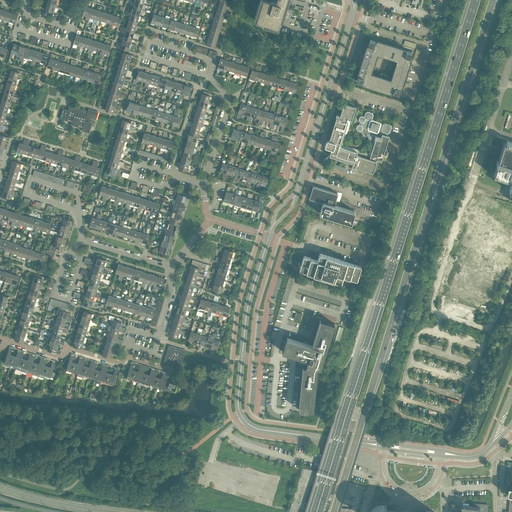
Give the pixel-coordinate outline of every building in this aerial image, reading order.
[(289,0),(308,0),(309,0),(275,0),(275,1),(272,0),(261,0),(255,20),(278,27),(282,17),(284,18),(289,0)] [(142,8),(143,5),(135,2),(133,8),(141,10),(146,12),(147,10),(142,8)] [(226,12),(227,7),(214,2),(213,4),(218,6),(217,10),(226,12)] [(57,8),(57,6),(47,3),(45,9),(54,12),(55,8),(57,8)] [(89,14),(91,8),(85,6),(82,15),(86,16),(85,21),(86,22),(89,14)] [(95,14),(96,10),(91,8),(89,14),(86,22),(88,22),(90,17),(94,18),(95,14)] [(139,16),(141,10),(133,8),(132,11),(127,9),(126,12),(139,16)] [(98,25),(102,12),(96,10),(95,14),(94,18),(98,20),(96,25),(98,25)] [(157,25),(160,14),(161,11),(159,10),(158,14),(158,16),(153,14),(151,23),(157,25)] [(224,18),(226,12),(217,10),(215,14),(210,12),(210,14),(224,18)] [(9,21),(12,13),(6,11),(5,14),(1,25),(3,25),(5,20),(9,21)] [(162,26),(165,18),(161,17),(162,14),(163,11),(161,11),(160,14),(157,25),(162,26)] [(105,22),(108,13),(102,12),(98,25),(100,26),(101,21),(105,22)] [(138,21),(139,16),(126,12),(125,14),(130,16),(129,19),(138,21)] [(15,23),(18,14),(12,13),(9,21),(13,22),(12,24),(14,25),(15,23)] [(109,29),(113,15),(108,13),(105,22),(109,23),(108,29),(109,29)] [(168,28),(172,14),(171,14),(169,19),(165,18),(162,26),(168,28)] [(174,30),(177,21),(173,20),(174,15),(172,14),(168,28),(174,30)] [(222,24),(224,18),(210,14),(209,16),(214,17),(213,21),(222,24)] [(117,26),(120,17),(113,15),(109,29),(111,30),(113,24),(117,26)] [(179,32),(184,18),(182,17),(181,23),(177,21),(174,30),(179,32)] [(185,34),(188,25),(184,24),(186,19),(184,18),(179,32),(185,34)] [(136,26),(138,21),(129,19),(127,25),(136,27),(141,29),(142,27),(136,26)] [(191,35),(195,22),(194,21),(192,26),(188,25),(185,34),(191,35)] [(220,30),(222,24),(213,21),(212,25),(207,24),(206,25),(220,30)] [(197,37),(200,29),(195,27),(197,22),(195,22),(191,35),(197,37)] [(134,33),(136,27),(127,25),(126,28),(121,26),(121,29),(134,33)] [(218,35),(220,30),(206,25),(206,27),(211,29),(210,32),(206,31),(210,33),(218,35)] [(132,39),(134,33),(121,29),(120,31),(125,33),(124,36),(132,39)] [(217,41),(218,35),(210,33),(208,37),(203,35),(203,37),(217,41)] [(77,50),(81,37),(76,35),(73,43),(77,45),(76,50),(77,50)] [(131,43),(132,39),(124,36),(122,42),(130,45),(136,46),(136,45),(131,43)] [(84,47),(87,38),(81,37),(77,50),(79,51),(81,46),(84,47)] [(215,47),(217,41),(203,37),(202,38),(207,40),(206,44),(215,47)] [(89,54),(93,40),(87,38),(84,47),(89,48),(87,54),(89,54)] [(96,51),(99,42),(93,40),(89,54),(91,55),(92,49),(96,51)] [(399,95),(401,90),(398,89),(399,88),(402,89),(411,61),(408,60),(408,58),(411,59),(412,54),(407,52),(406,55),(405,54),(406,51),(378,42),(377,46),(375,45),(376,42),(371,41),(369,46),(372,47),(371,50),(369,50),(367,55),(363,69),(362,68),(361,74),(363,74),(363,76),(362,78),(359,77),(358,82),(363,84),(364,81),(365,82),(364,85),(392,94),(393,91),(395,91),(394,94),(399,95)] [(100,57),(104,44),(99,42),(96,51),(100,52),(99,57),(100,57)] [(129,51),(130,45),(122,42),(121,45),(116,44),(115,46),(129,51)] [(17,54),(20,45),(14,44),(11,52),(10,58),(11,58),(13,53),(17,54)] [(108,54),(111,46),(104,44),(100,57),(102,58),(104,53),(108,54)] [(21,61),(25,47),(20,45),(17,54),(21,55),(19,61),(21,61)] [(28,58),(31,49),(25,47),(21,61),(23,62),(24,58),(28,59),(28,58)] [(32,65),(37,51),(31,49),(28,58),(32,59),(31,64),(32,65)] [(215,59),(217,52),(210,50),(208,56),(215,59)] [(40,61),(42,53),(37,51),(32,65),(34,65),(36,60),(40,61)] [(131,58),(132,55),(123,52),(121,58),(135,62),(136,60),(131,58)] [(46,63),(48,55),(42,53),(40,61),(44,63),(42,68),(44,68),(46,63)] [(53,69),(56,60),(52,59),(54,54),(51,53),(47,67),(53,69)] [(223,69),(228,55),(226,55),(224,59),(220,58),(218,67),(223,69)] [(229,71),(232,62),(229,61),(230,56),(228,55),(223,69),(229,71)] [(59,70),(63,57),(60,56),(59,61),(56,60),(53,69),(59,70)] [(64,72),(67,64),(64,63),(65,58),(63,57),(59,70),(64,72)] [(134,65),(135,62),(121,58),(120,64),(128,66),(129,63),(134,65)] [(235,72),(239,59),(237,58),(236,63),(232,62),(229,71),(235,72)] [(241,74),(243,65),(240,64),(242,60),(239,59),(235,72),(241,74)] [(70,74),(74,60),(72,60),(70,65),(67,64),(64,72),(70,74)] [(76,76),(78,67),(75,66),(77,61),(74,60),(70,74),(76,76)] [(247,76),(251,62),(248,62),(247,67),(243,65),(241,74),(247,76)] [(82,78),(86,64),(84,63),(82,68),(78,67),(76,76),(82,78)] [(87,79),(90,71),(87,70),(88,65),(86,64),(82,78),(87,79)] [(127,70),(128,66),(120,64),(118,70),(131,74),(132,71),(127,70)] [(255,80),(259,66),(257,66),(255,71),(251,69),(249,78),(255,80)] [(260,82),(263,73),(260,72),(261,67),(259,66),(255,80),(260,82)] [(93,81),(97,68),(95,67),(93,72),(90,71),(87,79),(93,81)] [(98,85),(102,74),(98,73),(100,68),(97,68),(93,81),(92,83),(98,85)] [(266,83),(270,70),(268,69),(266,74),(263,73),(260,82),(266,83)] [(18,79),(19,73),(11,70),(10,74),(5,72),(4,74),(18,79)] [(125,78),(126,74),(131,76),(131,74),(118,70),(116,75),(125,78)] [(142,81),(144,72),(138,70),(135,81),(137,81),(138,80),(142,81)] [(272,85),(275,77),(271,76),(273,71),(270,70),(266,83),(272,85)] [(146,88),(150,74),(144,72),(142,81),(146,82),(144,87),(146,88)] [(278,87),(282,73),(279,73),(278,78),(275,77),(272,85),(278,87)] [(283,89),(286,80),(283,79),(284,74),(282,73),(278,87),(283,89)] [(16,84),(18,79),(4,74),(3,77),(8,78),(7,82),(16,84)] [(153,85),(156,76),(150,74),(146,88),(148,89),(149,83),(153,85)] [(124,81),(125,78),(116,75),(114,81),(128,85),(129,83),(124,81)] [(157,92),(162,78),(156,76),(153,85),(157,86),(155,91),(157,92)] [(289,90),(293,77),(291,76),(289,81),(286,80),(283,89),(289,90)] [(295,92),(298,84),(294,83),(296,78),(293,77),(289,90),(295,92)] [(165,88),(167,80),(162,78),(157,92),(159,92),(161,87),(165,88)] [(169,95),(173,81),(167,80),(165,88),(169,89),(167,95),(169,95)] [(121,90),(122,86),(127,88),(128,85),(114,81),(112,87),(121,90)] [(176,92),(179,83),(173,81),(169,95),(171,96),(172,91),(176,92)] [(14,90),(16,84),(7,82),(6,85),(1,84),(1,86),(14,90)] [(180,99),(185,85),(179,83),(176,92),(180,93),(178,98),(180,99)] [(188,95),(191,87),(185,85),(180,99),(182,99),(184,94),(188,95)] [(12,96),(14,90),(1,86),(0,87),(0,88),(5,90),(4,93),(12,96)] [(120,93),(121,90),(112,87),(111,92),(109,92),(124,97),(125,94),(120,93)] [(123,99),(124,97),(109,92),(107,98),(109,98),(117,101),(119,98),(123,99)] [(0,98),(10,102),(12,96),(4,93),(3,97),(0,95),(0,98)] [(209,100),(210,96),(202,93),(200,99),(210,102),(210,101),(209,100)] [(0,104),(9,107),(10,102),(0,98),(0,100),(1,101),(0,104)] [(116,104),(117,101),(109,98),(107,104),(121,108),(121,106),(116,104)] [(138,114),(142,100),(140,99),(139,105),(134,103),(132,112),(138,114)] [(209,104),(210,102),(200,99),(198,105),(207,108),(208,104),(209,104)] [(132,112),(134,103),(131,102),(131,101),(129,100),(126,110),(132,112)] [(143,116),(146,107),(142,106),(144,101),(142,100),(138,114),(143,116)] [(381,160),(383,154),(383,153),(384,153),(388,137),(387,136),(388,133),(389,133),(390,133),(391,127),(390,125),(385,123),(383,124),(381,124),(380,122),(372,119),(373,115),(372,113),(367,111),(367,112),(366,112),(365,112),(364,116),(361,116),(360,117),(359,117),(358,120),(359,120),(360,122),(359,122),(361,122),(360,125),(359,124),(359,125),(357,126),(357,125),(356,128),(357,130),(365,133),(371,144),(368,153),(343,145),(354,108),(355,108),(355,107),(354,107),(354,108),(344,104),(345,102),(345,101),(343,109),(343,110),(342,110),(341,116),(336,114),(335,118),(337,118),(330,140),(327,140),(326,141),(326,140),(324,146),(325,146),(325,147),(325,148),(331,150),(329,156),(336,158),(335,160),(352,165),(352,167),(355,168),(355,166),(366,170),(377,173),(375,172),(379,159),(381,160)] [(244,114),(246,106),(243,104),(243,103),(241,102),(237,117),(239,118),(241,113),(244,114)] [(149,117),(153,103),(152,103),(150,108),(146,107),(143,116),(149,117)] [(155,119),(157,110),(154,109),(155,104),(153,103),(149,117),(155,119)] [(0,111),(7,113),(9,107),(0,104),(0,111)] [(121,108),(107,104),(105,110),(114,113),(115,109),(120,110),(121,108)] [(62,110),(60,119),(60,118),(67,121),(71,122),(71,125),(71,124),(78,127),(82,128),(82,131),(82,130),(89,132),(89,133),(91,126),(93,121),(93,119),(96,119),(98,112),(88,109),(88,111),(69,105),(68,107),(67,110),(63,109),(62,110)] [(205,112),(207,108),(198,105),(196,111),(206,114),(207,112),(205,112)] [(251,107),(246,106),(244,114),(248,115),(246,120),(248,121),(253,106),(251,105),(251,107)] [(255,118),(258,109),(254,108),(255,106),(253,106),(248,121),(250,122),(252,117),(255,118)] [(161,121),(165,107),(163,107),(162,112),(157,110),(155,119),(161,121)] [(166,123),(169,114),(165,113),(167,108),(165,107),(161,121),(166,123)] [(259,124),(264,109),(262,109),(262,111),(258,109),(255,118),(259,119),(257,124),(259,124)] [(267,121),(269,113),(266,112),(266,110),(264,109),(259,124),(262,125),(263,120),(267,121)] [(172,124),(176,111),(175,110),(173,115),(169,114),(166,123),(172,124)] [(178,126),(181,118),(177,116),(178,111),(176,111),(172,124),(178,126)] [(206,116),(206,114),(196,111),(194,117),(203,119),(204,115),(206,116)] [(271,128),(276,113),(274,113),(273,114),(269,113),(267,121),(270,122),(269,127),(271,128)] [(278,125),(281,116),(277,115),(278,114),(276,113),(271,128),(273,129),(275,124),(278,125)] [(283,132),(287,117),(285,116),(285,118),(281,116),(278,125),(282,126),(280,131),(283,132)] [(202,123),(203,119),(194,117),(193,122),(203,125),(203,124),(202,123)] [(130,126),(131,122),(122,119),(121,125),(134,130),(135,128),(130,126)] [(199,131),(201,127),(202,127),(203,125),(193,122),(191,128),(199,131)] [(127,134),(129,130),(134,131),(134,130),(121,125),(119,131),(127,134)] [(236,139),(240,126),(238,125),(237,130),(233,129),(230,137),(236,139)] [(242,141),(245,132),(241,131),(243,126),(240,126),(236,139),(242,141)] [(198,135),(199,131),(191,128),(189,134),(199,137),(200,135),(198,135)] [(248,143),(252,129),(249,129),(248,133),(245,132),(242,141),(248,143)] [(253,144),(256,136),(253,135),(254,130),(252,129),(248,143),(253,144)] [(126,138),(127,134),(119,131),(117,137),(131,141),(131,139),(126,138)] [(259,146),(263,133),(261,132),(259,137),(256,136),(253,144),(259,146)] [(147,145),(150,134),(144,133),(142,141),(146,143),(145,144),(147,145)] [(265,148),(267,139),(264,138),(266,134),(263,133),(259,146),(265,148)] [(153,145),(156,136),(150,134),(147,145),(149,145),(149,144),(153,145)] [(198,139),(199,137),(189,134),(187,139),(196,142),(197,138),(198,139)] [(158,148),(161,138),(156,136),(153,145),(157,146),(157,148),(158,148)] [(271,150),(275,136),(272,136),(271,141),(267,139),(265,148),(271,150)] [(277,152),(279,143),(276,142),(277,137),(275,136),(271,150),(277,152)] [(124,145),(125,141),(130,143),(131,141),(117,137),(115,143),(124,145)] [(165,148),(167,140),(161,138),(158,148),(160,149),(161,147),(165,148)] [(23,153),(27,140),(24,139),(23,144),(19,143),(17,151),(23,153)] [(184,151),(192,154),(195,154),(197,147),(195,146),(196,142),(187,139),(184,151)] [(28,155),(31,146),(28,145),(29,140),(27,140),(23,153),(28,155)] [(170,152),(173,142),(167,140),(165,148),(169,150),(168,151),(170,152)] [(494,175),(495,175),(501,177),(504,178),(505,178),(511,180),(511,181),(508,191),(511,192),(511,146),(511,145),(511,143),(511,142),(507,141),(506,144),(505,144),(504,144),(505,144),(504,144),(502,151),(502,150),(502,151),(501,154),(501,155),(499,161),(498,161),(497,161),(496,164),(497,164),(497,165),(498,165),(496,171),(495,171),(495,172),(496,172),(495,175),(494,175)] [(123,149),(124,145),(115,143),(113,148),(127,153),(128,151),(123,149)] [(40,158),(44,145),(42,144),(40,149),(37,148),(34,157),(40,158)] [(46,160),(48,152),(45,151),(46,146),(44,145),(40,158),(39,160),(45,162),(45,160),(46,160)] [(34,157),(37,148),(31,146),(28,155),(32,156),(31,161),(32,162),(34,157)] [(120,157),(122,153),(127,155),(127,153),(113,148),(112,154),(120,157)] [(57,164),(61,150),(59,150),(57,154),(54,153),(51,162),(57,164)] [(62,167),(65,157),(62,156),(64,151),(61,150),(57,164),(63,166),(62,167)] [(468,178),(477,151),(471,150),(463,176),(468,178)] [(191,158),(192,154),(184,151),(182,157),(192,160),(192,158),(191,158)] [(51,162),(54,153),(48,152),(46,160),(49,161),(48,167),(50,167),(51,162)] [(119,161),(120,157),(112,154),(110,160),(124,164),(124,162),(119,161)] [(74,169),(79,156),(76,155),(74,160),(71,159),(69,167),(74,169)] [(80,171),(83,162),(79,161),(81,156),(79,156),(74,169),(74,171),(79,173),(80,171)] [(69,167),(71,159),(65,157),(62,167),(66,168),(65,172),(67,173),(69,167)] [(189,165),(190,161),(191,162),(192,160),(182,157),(180,162),(189,165)] [(91,177),(96,161),(93,160),(92,165),(88,164),(86,173),(91,175),(91,177)] [(117,168),(118,164),(123,166),(124,164),(110,160),(108,166),(117,168)] [(20,168),(21,164),(13,161),(11,167),(25,171),(25,169),(20,168)] [(97,176),(100,168),(97,167),(98,162),(96,161),(91,177),(97,178),(97,176)] [(86,173),(88,164),(83,162),(80,171),(84,172),(82,177),(84,178),(86,173)] [(187,169),(189,165),(180,162),(178,168),(188,172),(189,169),(187,169)] [(224,178),(229,163),(227,163),(226,164),(222,163),(220,171),(223,173),(222,178),(224,178)] [(231,175),(234,167),(230,165),(230,164),(229,163),(224,178),(226,179),(228,174),(231,175)] [(116,172),(117,168),(108,166),(106,172),(120,176),(121,174),(116,172)] [(235,182),(240,167),(238,166),(238,168),(234,167),(231,175),(235,176),(233,181),(235,182)] [(25,171),(11,167),(9,172),(18,175),(19,171),(24,173),(25,171)] [(243,179),(245,170),(241,169),(242,168),(240,167),(235,182),(238,183),(239,178),(243,179)] [(247,185),(251,170),(250,170),(249,172),(245,170),(243,179),(246,180),(245,185),(247,185)] [(257,174),(258,171),(252,170),(247,186),(249,186),(251,181),(254,182),(257,174)] [(16,179),(18,175),(9,172),(7,178),(21,183),(22,181),(16,179)] [(256,188),(258,189),(263,174),(261,174),(261,175),(257,174),(254,182),(258,183),(256,188)] [(264,176),(265,175),(263,174),(258,189),(260,190),(262,185),(266,186),(268,177),(264,176)] [(21,183),(7,178),(5,184),(14,187),(15,183),(21,184),(21,183)] [(13,191),(14,187),(5,184),(4,190),(17,194),(18,192),(13,191)] [(89,195),(91,188),(84,186),(82,192),(89,195)] [(104,201),(108,188),(102,186),(99,194),(103,196),(102,201),(101,201),(101,202),(103,203),(103,201),(104,201)] [(229,204),(232,193),(229,192),(230,187),(227,186),(223,202),(229,204)] [(355,212),(340,207),(334,205),(338,194),(313,186),(310,198),(323,202),(320,213),(340,220),(351,223),(355,212)] [(111,198),(114,189),(108,188),(104,201),(105,202),(107,197),(111,198)] [(115,205),(119,191),(114,189),(111,198),(115,199),(113,204),(115,205)] [(235,203),(239,190),(237,189),(235,194),(232,193),(229,204),(229,202),(235,203)] [(17,194),(4,190),(2,196),(10,198),(12,194),(17,196),(17,194)] [(240,207),(243,197),(240,196),(242,191),(239,190),(235,203),(235,204),(234,205),(240,207)] [(122,202),(125,193),(119,191),(115,205),(117,205),(118,200),(122,202)] [(185,199),(186,196),(175,192),(174,196),(171,195),(170,197),(185,202),(186,200),(185,199)] [(126,208),(131,195),(125,193),(122,202),(126,203),(125,208),(126,208)] [(246,209),(250,194),(248,193),(247,198),(243,197),(240,207),(246,209)] [(252,209),(255,200),(251,199),(253,194),(250,194),(246,209),(252,211),(252,209)] [(134,205),(137,197),(131,195),(126,208),(128,209),(130,204),(134,205)] [(138,212),(142,198),(137,197),(134,205),(138,206),(136,212),(138,212)] [(185,204),(185,202),(170,197),(170,199),(175,201),(174,205),(182,207),(183,204),(185,204)] [(258,211),(262,197),(260,197),(258,202),(255,200),(252,209),(258,211)] [(145,209),(148,200),(142,198),(138,212),(140,213),(141,207),(145,209)] [(149,216),(154,202),(148,200),(145,209),(149,210),(148,215),(149,216)] [(157,212),(160,204),(154,202),(149,216),(151,216),(153,211),(157,212)] [(181,211),(182,207),(174,205),(172,209),(167,207),(167,209),(182,214),(183,211),(181,211)] [(8,220),(11,211),(5,209),(1,223),(3,224),(4,218),(8,220)] [(181,216),(182,214),(167,209),(166,210),(171,212),(170,216),(179,219),(180,215),(181,216)] [(13,227),(17,213),(11,211),(8,220),(12,221),(11,226),(13,227)] [(20,223),(23,215),(17,213),(13,227),(14,227),(16,222),(20,223)] [(96,228),(100,214),(98,213),(96,218),(92,217),(89,226),(96,228)] [(101,230),(104,221),(100,220),(101,214),(100,214),(96,228),(101,230)] [(24,230),(28,217),(23,215),(20,223),(24,225),(22,230),(24,230)] [(178,222),(179,219),(170,216),(169,220),(164,218),(163,220),(178,225),(179,223),(178,222)] [(31,227),(34,218),(28,217),(24,230),(26,231),(27,226),(31,227)] [(107,231),(111,217),(109,217),(108,222),(104,221),(101,230),(107,231)] [(113,233),(115,224),(111,223),(113,218),(111,217),(107,231),(113,233)] [(36,234),(40,220),(34,218),(31,227),(35,228),(34,233),(36,234)] [(70,227),(72,221),(64,218),(62,222),(57,220),(56,222),(70,227)] [(43,231),(46,222),(40,220),(36,234),(37,234),(39,229),(43,231)] [(118,235),(123,221),(121,220),(119,226),(115,224),(113,233),(118,235)] [(178,227),(178,225),(163,220),(162,222),(168,224),(166,228),(175,231),(176,227),(178,227)] [(124,237),(127,228),(123,227),(124,221),(123,221),(118,235),(124,237)] [(49,232),(51,224),(46,222),(43,231),(47,232),(45,237),(47,237),(48,232),(49,232)] [(69,233),(70,227),(56,222),(56,224),(61,226),(60,230),(69,233)] [(130,238),(134,225),(132,224),(131,229),(127,228),(124,237),(130,238)] [(136,240),(138,232),(134,230),(136,225),(134,225),(130,238),(136,240)] [(141,242),(145,228),(144,228),(142,233),(138,232),(136,240),(141,242)] [(147,244),(150,235),(146,234),(147,229),(145,228),(141,242),(147,244)] [(174,234),(175,231),(166,228),(165,232),(160,230),(159,232),(175,237),(175,234),(174,234)] [(67,238),(69,233),(60,230),(59,233),(54,232),(53,234),(67,238)] [(171,242),(173,238),(174,239),(175,237),(159,232),(159,233),(164,235),(163,239),(171,242)] [(0,247),(5,250),(8,241),(4,240),(6,235),(4,234),(0,246),(0,247)] [(65,244),(67,238),(53,234),(52,235),(58,237),(56,241),(65,244)] [(11,251),(15,238),(14,237),(12,242),(8,241),(5,250),(11,251)] [(17,253),(19,246),(20,245),(15,243),(17,238),(15,238),(11,251),(17,253)] [(170,245),(171,242),(163,239),(162,243),(156,241),(156,243),(171,248),(172,246),(170,245)] [(63,250),(65,244),(56,241),(55,245),(54,244),(53,246),(57,248),(63,250)] [(22,256),(26,242),(25,242),(23,247),(19,246),(17,253),(16,254),(22,256)] [(28,258),(31,249),(27,248),(28,243),(26,242),(22,256),(28,258)] [(170,250),(171,248),(156,243),(155,245),(161,247),(159,251),(168,253),(169,250),(170,250)] [(34,260),(38,246),(36,245),(35,251),(31,249),(28,258),(34,260)] [(39,262),(42,253),(38,252),(40,246),(38,246),(34,260),(39,262)] [(231,258),(233,251),(219,247),(219,250),(223,251),(222,255),(231,258)] [(46,260),(47,257),(48,254),(48,253),(46,253),(46,254),(42,253),(39,262),(45,264),(46,260)] [(360,272),(361,268),(361,266),(320,253),(317,260),(304,256),(299,270),(341,283),(343,276),(357,280),(359,272),(360,272)] [(229,263),(231,258),(222,255),(221,258),(216,257),(216,259),(229,263)] [(104,266),(105,262),(111,264),(111,262),(106,260),(97,258),(96,261),(95,261),(94,263),(104,266)] [(227,269),(229,263),(216,259),(215,261),(220,263),(219,266),(227,269)] [(103,270),(104,266),(94,263),(93,265),(95,266),(94,269),(107,273),(108,272),(103,270)] [(120,279),(124,266),(118,264),(115,272),(120,274),(118,279),(120,279)] [(127,276),(130,267),(124,266),(120,279),(121,280),(123,275),(127,276)] [(199,268),(196,267),(193,266),(191,266),(189,272),(203,276),(203,274),(198,272),(199,268)] [(226,275),(227,269),(219,266),(218,270),(213,268),(212,271),(226,275)] [(131,283),(136,269),(130,267),(127,276),(131,277),(129,282),(131,283)] [(10,283),(15,269),(12,268),(11,273),(7,272),(5,281),(10,283)] [(16,284),(19,276),(15,275),(17,270),(15,269),(10,283),(16,284)] [(107,273),(94,269),(93,273),(91,272),(91,274),(100,278),(102,274),(107,275),(107,273)] [(139,280),(141,271),(136,269),(131,283),(133,284),(134,278),(139,280)] [(143,287),(147,273),(141,271),(139,280),(142,281),(141,286),(143,287)] [(224,280),(226,275),(212,271),(211,273),(216,274),(215,278),(224,280)] [(203,276),(189,272),(187,277),(196,280),(197,276),(202,278),(203,276)] [(150,283),(153,275),(147,273),(143,287),(144,287),(146,282),(150,283)] [(41,283),(43,279),(42,278),(43,276),(36,274),(36,276),(34,276),(32,282),(42,285),(43,283),(41,283)] [(99,282),(100,278),(91,274),(90,277),(91,277),(90,281),(104,285),(104,283),(99,282)] [(154,290),(158,277),(153,275),(150,283),(154,285),(152,290),(154,290)] [(161,287),(164,278),(158,277),(154,290),(156,291),(157,286),(161,287)] [(194,284),(196,280),(187,277),(185,283),(199,287),(200,286),(194,284)] [(222,286),(224,280),(215,278),(214,281),(209,279),(209,282),(222,286)] [(103,287),(104,285),(90,281),(89,284),(88,284),(87,286),(97,289),(98,285),(103,287)] [(39,290),(40,286),(42,287),(42,285),(32,282),(31,288),(39,290)] [(222,293),(224,287),(222,286),(209,282),(208,284),(213,286),(212,289),(222,293)] [(192,291),(193,287),(199,289),(199,287),(185,283),(184,289),(192,291)] [(96,293),(97,289),(87,286),(86,288),(88,289),(86,292),(100,296),(101,295),(96,293)] [(38,294),(39,290),(31,288),(29,293),(39,297),(39,295),(38,294)] [(191,295),(192,291),(184,289),(182,294),(196,299),(196,297),(191,295)] [(112,305),(116,292),(114,291),(112,296),(108,295),(106,304),(112,305)] [(93,301),(95,297),(100,298),(100,296),(86,292),(85,296),(84,295),(83,297),(93,301)] [(117,307),(120,299),(116,297),(117,292),(116,292),(112,305),(117,307)] [(36,302),(37,298),(38,298),(39,297),(29,293),(27,299),(36,302)] [(0,300),(6,303),(8,297),(0,294),(0,300)] [(123,309),(127,295),(126,294),(124,300),(120,299),(117,307),(123,309)] [(195,300),(196,299),(182,294),(180,300),(189,303),(190,299),(195,300)] [(129,311),(132,302),(127,301),(129,296),(127,295),(123,309),(129,311)] [(92,304),(93,301),(83,297),(83,300),(84,300),(83,304),(91,306),(97,308),(97,306),(92,304)] [(134,313),(139,299),(137,298),(135,303),(132,302),(129,311),(134,313)] [(34,306),(36,302),(27,299),(25,305),(39,309),(40,308),(34,306)] [(140,314),(143,306),(139,304),(140,299),(139,299),(134,313),(140,314)] [(204,309),(207,300),(201,299),(198,309),(200,309),(200,308),(204,309)] [(187,307),(189,303),(180,300),(178,306),(192,310),(193,309),(187,307)] [(208,316),(213,302),(207,300),(204,309),(208,310),(206,315),(208,316),(208,317),(208,316)] [(146,316),(150,302),(148,302),(147,307),(143,306),(140,314),(146,316)] [(152,318),(152,316),(153,313),(154,311),(155,309),(150,308),(152,303),(150,302),(146,316),(152,318)] [(216,313),(218,304),(213,302),(208,316),(210,317),(212,311),(216,313)] [(220,320),(224,306),(218,304),(216,313),(220,314),(218,319),(220,320)] [(32,313),(33,309),(38,311),(39,309),(25,305),(23,311),(32,313)] [(192,310),(178,306),(176,312),(185,314),(186,310),(191,312),(192,310)] [(230,308),(224,306),(220,320),(221,320),(223,315),(227,316),(230,308)] [(55,315),(58,315),(71,319),(72,317),(67,315),(68,312),(57,309),(55,315)] [(31,317),(32,313),(23,311),(22,317),(35,321),(36,319),(31,317)] [(90,319),(92,314),(84,311),(82,314),(77,313),(77,315),(90,319)] [(184,318),(185,314),(176,312),(175,317),(189,322),(189,320),(184,318)] [(300,320),(302,314),(296,312),(294,318),(300,320)] [(65,323),(66,320),(71,322),(71,319),(58,315),(56,321),(65,323)] [(93,320),(90,319),(77,315),(76,318),(81,319),(80,322),(91,326),(93,320)] [(28,325),(30,321),(35,322),(35,321),(22,317),(20,322),(28,325)] [(181,326),(183,322),(188,324),(189,322),(175,317),(173,323),(181,326)] [(313,411),(314,406),(317,368),(320,368),(321,367),(322,364),(334,324),(320,319),(312,345),(286,337),(282,351),(306,359),(306,360),(302,359),(301,364),(305,365),(304,366),(303,366),(299,409),(313,411)] [(120,326),(121,323),(113,320),(111,326),(124,330),(125,328),(120,326)] [(64,327),(65,323),(56,321),(54,327),(68,331),(68,329),(64,327)] [(27,329),(28,325),(20,322),(18,328),(32,332),(32,330),(27,329)] [(87,331),(88,325),(80,323),(79,326),(74,324),(73,327),(87,331)] [(180,330),(181,326),(173,323),(171,329),(185,333),(185,331),(180,330)] [(124,333),(124,330),(111,326),(109,332),(118,335),(119,331),(124,333)] [(67,333),(68,331),(54,327),(52,332),(61,335),(62,332),(67,333)] [(85,337),(87,331),(73,327),(72,329),(77,331),(76,334),(85,337)] [(25,336),(26,332),(31,334),(32,332),(18,328),(16,334),(25,336)] [(185,333),(171,329),(169,335),(178,338),(179,333),(184,335),(185,333)] [(194,342),(200,344),(204,330),(202,329),(201,332),(197,331),(196,333),(194,342)] [(188,340),(194,342),(196,333),(193,332),(193,331),(191,330),(191,332),(188,340)] [(205,346),(208,337),(204,336),(206,331),(204,330),(200,344),(205,346)] [(60,338),(61,335),(52,332),(51,338),(64,342),(65,340),(60,338)] [(117,338),(118,335),(109,332),(107,338),(121,342),(122,339),(117,338)] [(211,347),(215,333),(214,333),(212,338),(208,337),(205,346),(211,347)] [(217,349),(220,341),(215,339),(217,334),(215,333),(211,347),(217,349)] [(24,340),(25,336),(16,334),(14,340),(23,342),(28,344),(29,342),(24,340)] [(83,343),(85,337),(76,334),(75,337),(70,336),(70,338),(83,343)] [(63,345),(64,343),(64,342),(51,338),(48,337),(46,343),(49,344),(57,346),(58,343),(63,345)] [(81,348),(83,343),(70,338),(69,340),(74,342),(73,346),(81,348)] [(120,344),(121,342),(107,338),(106,343),(114,346),(115,342),(120,344)] [(113,349),(114,346),(106,343),(104,349),(117,353),(118,351),(113,349)] [(56,350),(57,346),(49,344),(47,350),(60,354),(61,351),(56,350)] [(179,364),(182,356),(184,356),(186,350),(170,346),(169,345),(166,354),(163,362),(178,367),(179,364)] [(10,365),(13,356),(10,355),(13,347),(10,346),(5,362),(3,362),(2,365),(9,367),(10,367),(10,365)] [(15,369),(21,350),(18,349),(16,357),(13,356),(10,365),(15,366),(15,369)] [(117,355),(117,353),(104,349),(102,355),(111,358),(112,354),(117,355)] [(21,371),(25,359),(22,358),(24,351),(21,350),(15,369),(21,371)] [(27,373),(33,354),(30,353),(27,360),(25,359),(21,371),(27,373)] [(72,372),(75,363),(72,362),(74,354),(71,353),(66,370),(72,372)] [(32,374),(36,363),(33,362),(35,354),(33,354),(27,373),(32,374)] [(38,376),(44,357),(41,356),(39,364),(36,363),(32,374),(38,376)] [(78,374),(83,357),(80,356),(78,364),(75,363),(72,372),(78,374)] [(44,378),(47,366),(45,366),(47,358),(44,357),(38,376),(44,378)] [(83,365),(86,358),(83,357),(78,374),(77,376),(83,378),(84,375),(86,366),(83,365)] [(55,373),(52,372),(56,361),(53,360),(50,367),(47,366),(44,378),(45,375),(50,377),(51,377),(53,378),(55,373)] [(89,377),(94,361),(91,360),(89,367),(86,366),(84,375),(89,377)] [(95,379),(98,370),(95,369),(97,362),(94,361),(89,377),(95,379)] [(132,380),(135,371),(132,370),(134,362),(131,361),(126,378),(132,380)] [(100,381),(106,364),(103,363),(100,371),(98,370),(95,379),(100,381)] [(107,383),(110,374),(106,373),(109,365),(106,364),(100,381),(107,383)] [(138,381),(143,365),(140,364),(138,372),(135,371),(132,380),(138,381)] [(144,383),(147,374),(144,373),(146,366),(143,365),(138,381),(144,383)] [(113,385),(116,377),(118,368),(115,367),(113,375),(110,374),(107,383),(113,385)] [(150,385),(155,369),(152,368),(149,375),(147,374),(144,383),(150,385)] [(155,387),(158,378),(155,377),(157,370),(155,369),(150,385),(155,387)] [(161,389),(166,372),(163,371),(161,379),(158,378),(155,387),(161,389)] [(167,390),(170,381),(166,380),(169,373),(166,372),(161,389),(167,390)] [(172,392),(177,376),(174,375),(172,382),(170,381),(167,390),(172,392)] [(511,511),(511,468),(510,468),(509,473),(508,473),(506,474),(506,475),(505,475),(503,491),(508,491),(508,494),(511,494),(511,510),(511,511)] [(479,511),(480,511),(482,511),(487,511),(488,504),(473,502),(472,506),(469,506),(469,504),(463,503),(462,505),(461,505),(461,508),(450,507),(449,511),(479,511)]
